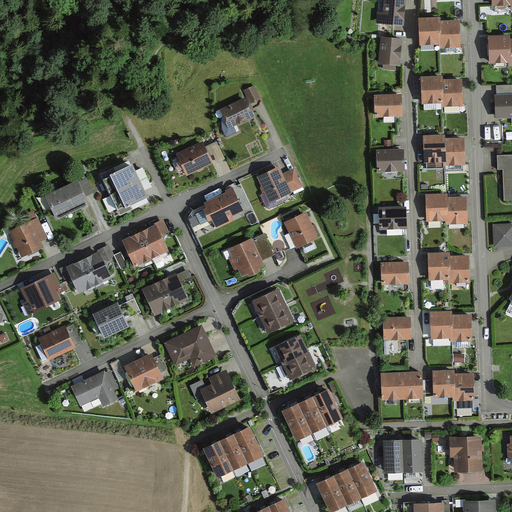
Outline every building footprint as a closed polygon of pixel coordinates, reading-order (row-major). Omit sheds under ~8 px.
[(402,0),(387,0),(386,24),(401,25),(402,0)] [(438,44),(438,22),(437,19),(417,19),(418,44),(438,44)] [(458,21),(438,22),(438,44),(438,47),(459,47),(458,21)] [(508,37),(489,37),(489,62),(509,61),(508,41),(508,37)] [(397,66),(399,39),(379,38),(377,65),(397,66)] [(441,103),(440,82),(440,78),(420,79),(420,104),(441,103)] [(460,81),(440,82),(441,103),(441,107),(461,106),(460,81)] [(246,98),(220,111),(229,130),(255,118),(249,105),(261,100),(255,86),(242,91),(246,98)] [(398,95),(371,97),(373,119),(399,117),(398,95)] [(511,96),(490,97),(490,118),(511,117),(511,96)] [(442,162),(442,140),(442,137),(421,138),(422,163),(442,162)] [(203,140),(177,152),(187,174),(213,161),(203,140)] [(462,140),(442,140),(442,162),(443,166),(463,165),(462,140)] [(400,151),(374,152),(375,174),(401,172),(400,151)] [(511,155),(498,156),(498,170),(503,170),(503,200),(511,199),(511,155)] [(110,177),(118,194),(140,183),(133,167),(110,177)] [(279,167),(257,178),(270,204),(292,194),(303,188),(294,168),(282,174),(279,167)] [(78,182),(45,197),(56,222),(89,206),(78,182)] [(148,200),(140,183),(118,194),(126,211),(148,200)] [(214,216),(218,226),(234,219),(232,214),(244,208),(234,184),(226,188),(227,190),(205,200),(208,205),(205,206),(210,217),(214,216)] [(446,221),(445,199),(445,196),(424,197),(425,222),(446,221)] [(465,199),(445,199),(446,221),(446,225),(466,224),(465,199)] [(402,209),(382,209),(382,232),(394,231),(394,225),(402,225),(402,209)] [(319,236),(307,210),(287,219),(299,245),(319,236)] [(23,225),(10,231),(22,257),(43,247),(40,240),(47,237),(36,213),(21,220),(23,225)] [(156,224),(140,231),(152,256),(168,249),(156,224)] [(511,225),(495,226),(497,246),(511,244),(511,225)] [(140,231),(124,239),(136,264),(152,256),(140,231)] [(234,255),(230,257),(236,268),(239,267),(242,274),(249,270),(250,272),(261,267),(260,265),(265,263),(252,236),(230,247),(234,255)] [(100,251),(84,259),(96,284),(112,276),(100,251)] [(448,278),(447,256),(447,253),(427,254),(428,279),(448,278)] [(468,256),(447,256),(448,278),(448,282),(468,281),(468,256)] [(84,259),(68,266),(80,291),(96,284),(84,259)] [(409,259),(383,261),(384,281),(410,280),(409,259)] [(176,273),(160,280),(171,306),(188,298),(176,273)] [(28,301),(24,303),(29,314),(62,299),(57,288),(61,286),(55,274),(23,289),(28,301)] [(160,280),(143,288),(154,313),(171,306),(160,280)] [(254,300),(261,315),(287,303),(280,288),(254,300)] [(261,315),(268,330),(294,319),(287,303),(261,315)] [(118,304),(92,315),(104,340),(130,329),(118,304)] [(453,335),(452,313),(452,309),(432,310),(433,335),(453,335)] [(473,312),(452,313),(453,335),(453,338),(474,338),(473,312)] [(411,313),(384,315),(386,337),(412,335),(411,313)] [(166,342),(176,363),(192,356),(195,363),(215,354),(202,326),(166,342)] [(65,327),(39,339),(49,361),(75,349),(65,327)] [(277,346),(284,362),(309,350),(302,335),(277,346)] [(284,362),(291,377),(316,365),(309,350),(284,362)] [(151,353),(124,366),(136,391),(163,378),(151,353)] [(423,368),(402,369),(404,396),(424,395),(423,368)] [(455,393),(454,371),(454,368),(434,369),(435,394),(455,393)] [(402,369),(382,371),(383,397),(404,396),(402,369)] [(105,370),(71,386),(80,405),(99,396),(103,405),(118,398),(105,370)] [(475,370),(454,371),(455,393),(455,397),(476,396),(475,370)] [(213,385),(202,390),(212,412),(240,399),(227,371),(210,379),(213,385)] [(329,388),(314,395),(328,423),(343,416),(329,388)] [(314,395),(299,402),(312,431),(328,423),(314,395)] [(299,402),(284,409),(297,438),(312,431),(299,402)] [(250,425),(235,432),(249,461),(264,454),(250,425)] [(235,432),(220,440),(233,468),(249,461),(235,432)] [(450,435),(452,454),(454,454),(455,470),(483,468),(481,433),(450,435)] [(422,437),(403,438),(404,469),(424,468),(422,437)] [(403,438),(384,439),(385,470),(404,469),(403,438)] [(220,440),(205,447),(218,475),(233,468),(220,440)] [(364,459),(349,466),(362,495),(377,487),(364,459)] [(249,464),(251,470),(267,466),(266,461),(249,464)] [(349,466),(333,473),(347,502),(362,495),(349,466)] [(333,473),(318,481),(332,509),(347,502),(333,473)] [(291,511),(284,497),(269,504),(273,511),(291,511)] [(494,511),(494,498),(465,499),(465,511),(494,511)] [(415,511),(429,511),(430,502),(415,502),(415,511)] [(443,511),(443,502),(430,502),(429,511),(443,511)]
